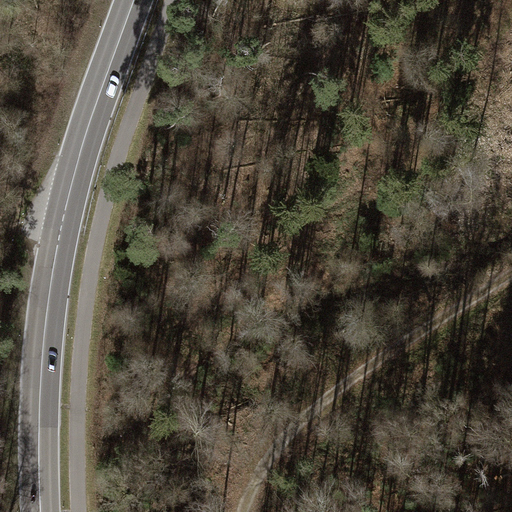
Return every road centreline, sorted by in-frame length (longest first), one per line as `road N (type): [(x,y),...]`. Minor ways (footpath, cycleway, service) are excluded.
road 1 (primary): [(134,0),(61,229),(44,330),(43,511)]
road 2 (track): [(244,511),(277,446),(316,404),(511,269)]
